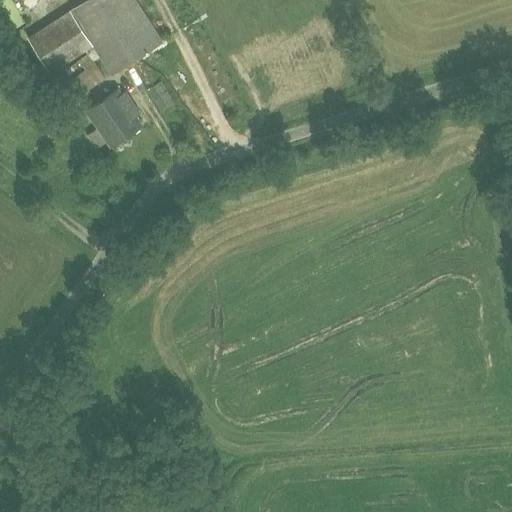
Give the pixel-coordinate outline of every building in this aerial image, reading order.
[(85,0),(70,10),(27,38),(54,78),(89,55),(96,51),(100,57),(112,75),(163,42),(136,0),(85,0)] [(54,78),(31,93),(39,106),(40,108),(41,107),(74,86),(82,97),(106,80),(93,61),(89,55),(54,78)] [(147,91),(162,112),(175,104),(161,81),(147,91)] [(86,111),(111,147),(142,125),(136,116),(139,114),(125,92),(121,94),(117,89),(86,111)] [(161,488),(178,511),(201,511),(209,506),(196,485),(215,472),(206,457),(161,488)] [(120,504),(151,491),(144,473),(113,484),(120,504)]
